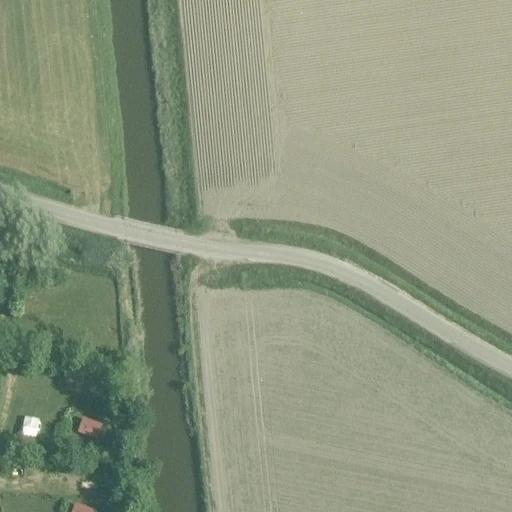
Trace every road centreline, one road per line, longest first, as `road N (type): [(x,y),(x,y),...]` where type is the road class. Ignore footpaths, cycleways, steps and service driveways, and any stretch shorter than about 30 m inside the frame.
road 1 (unclassified): [(183,248),(340,271),(511,369)]
road 2 (unclassified): [(0,198),(117,231)]
